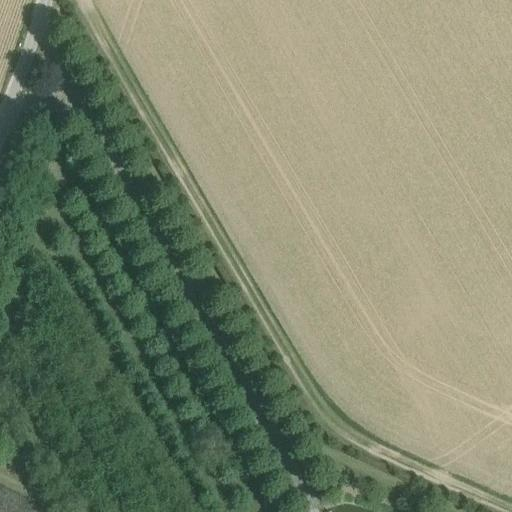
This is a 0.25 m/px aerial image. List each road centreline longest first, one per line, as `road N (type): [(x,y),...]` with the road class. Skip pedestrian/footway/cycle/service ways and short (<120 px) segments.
road 1 (track): [(87,0),(332,423),(511,507)]
road 2 (track): [(50,0),(0,148)]
